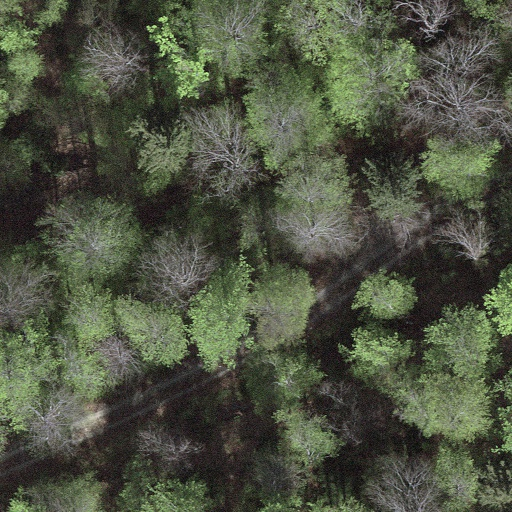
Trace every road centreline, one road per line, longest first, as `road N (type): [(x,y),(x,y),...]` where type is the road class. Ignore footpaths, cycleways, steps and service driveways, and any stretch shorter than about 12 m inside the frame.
road 1 (track): [(511,181),(445,214),(233,354),(0,465)]
road 2 (track): [(511,112),(423,126),(132,208),(0,222)]
